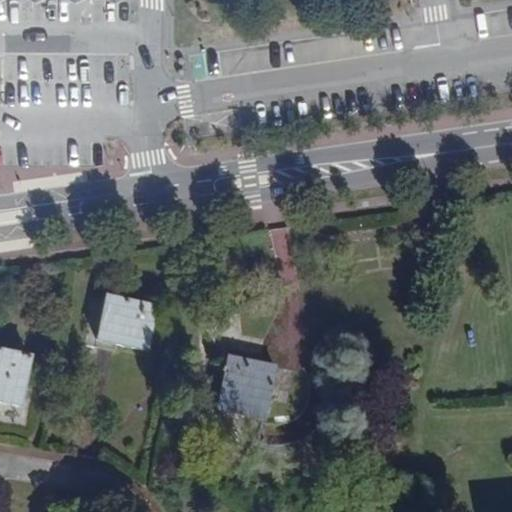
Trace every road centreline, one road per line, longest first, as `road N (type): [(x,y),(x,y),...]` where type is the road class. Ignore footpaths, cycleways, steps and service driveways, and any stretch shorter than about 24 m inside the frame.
road 1 (secondary): [(151,209),(474,148)]
road 2 (secondary): [(474,148),(150,182)]
road 3 (unclassified): [(150,182),(152,0)]
road 4 (secondary): [(0,234),(151,209)]
road 5 (secondary): [(150,182),(0,202)]
